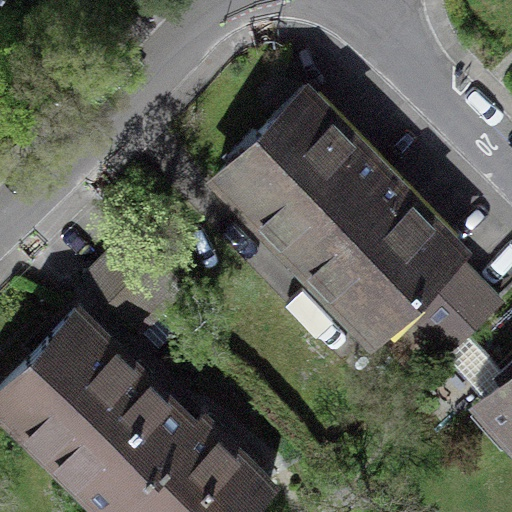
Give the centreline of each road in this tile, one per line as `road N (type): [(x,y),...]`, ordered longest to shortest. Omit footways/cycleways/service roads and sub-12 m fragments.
road 1 (residential): [(236,0),(188,33),(0,225)]
road 2 (residential): [(356,0),(477,127)]
